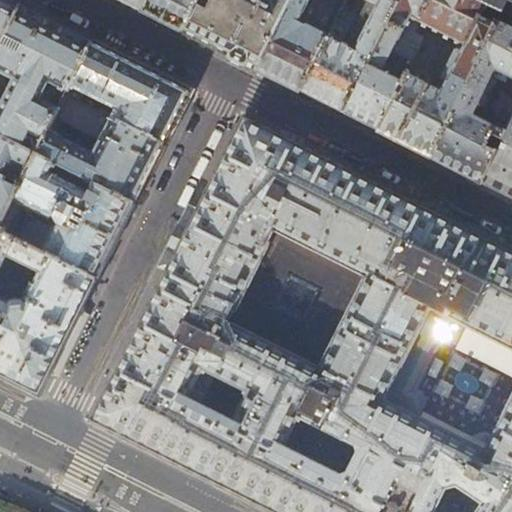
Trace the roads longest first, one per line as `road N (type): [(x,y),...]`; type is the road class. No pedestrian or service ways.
road 1 (residential): [(55,424),(229,80)]
road 2 (residential): [(229,80),(511,225)]
road 3 (tertiary): [(229,511),(55,424)]
road 4 (residential): [(67,0),(229,80)]
